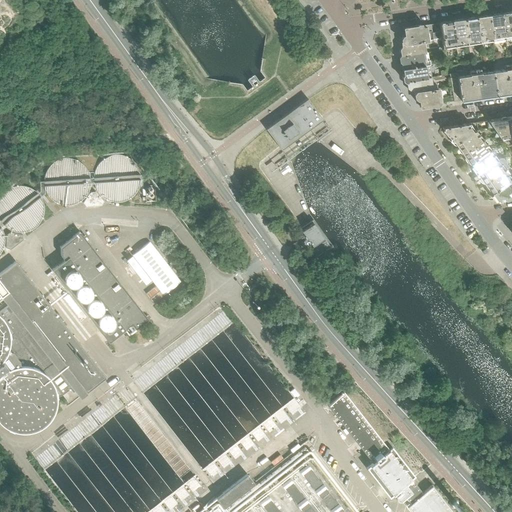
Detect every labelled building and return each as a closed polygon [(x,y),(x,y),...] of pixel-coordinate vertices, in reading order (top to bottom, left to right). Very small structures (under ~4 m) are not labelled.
[(505,40),(511,38),(511,11),(501,14),(505,40)] [(505,40),(501,14),(489,15),(493,42),(505,40)] [(480,43),(493,42),(489,15),(476,17),(480,43)] [(480,43),(476,17),(464,19),(468,45),(480,43)] [(456,47),(468,45),(464,19),(452,21),(456,47)] [(456,47),(452,21),(439,23),(441,38),(443,50),(444,57),(446,57),(446,51),(445,51),(444,49),(456,47)] [(402,44),(424,40),(427,40),(426,34),(432,33),(431,31),(430,24),(424,25),(422,25),(405,28),(404,30),(405,36),(403,36),(401,38),(402,44)] [(426,52),(424,40),(402,44),(402,47),(402,48),(400,49),(401,56),(426,52)] [(402,63),(403,69),(425,65),(435,64),(435,59),(429,60),(428,52),(426,52),(401,56),(399,58),(400,61),(400,62),(402,63)] [(407,81),(430,77),(430,76),(428,77),(427,69),(426,69),(425,65),(403,69),(403,74),(402,76),(402,77),(403,80),(404,81),(407,81)] [(511,92),(511,80),(510,65),(503,66),(503,70),(492,71),(496,95),(509,93),(511,92)] [(478,98),(496,95),(492,71),(481,73),(480,69),(474,70),(478,98)] [(460,100),(478,98),(474,70),(467,71),(468,75),(457,77),(460,100)] [(413,88),(413,91),(436,88),(435,82),(432,83),(431,77),(430,77),(407,81),(408,87),(409,89),(413,88)] [(460,100),(457,77),(450,78),(452,95),(453,101),(460,100)] [(436,88),(413,91),(414,97),(417,99),(419,99),(419,104),(422,106),(438,104),(439,103),(437,89),(437,87),(436,88)] [(313,124),(320,118),(321,118),(321,117),(308,99),(307,98),(282,116),(265,129),(267,130),(279,147),(280,148),(311,126),(313,126),(314,124),(313,124)] [(492,128),(496,133),(498,136),(501,139),(506,145),(511,145),(510,138),(511,137),(511,132),(510,117),(489,120),(489,123),(492,128)] [(454,145),(472,131),(467,124),(443,127),(442,129),(446,135),(447,135),(450,138),(450,140),(452,144),(454,145)] [(463,154),(481,140),(476,134),(477,133),(475,130),(474,130),(472,131),(456,144),(458,147),(457,147),(457,150),(460,153),(462,154),(463,154)] [(470,163),(488,150),(484,144),(485,143),(482,139),(481,140),(463,154),(465,157),(464,157),(464,160),(467,163),(469,164),(470,163)] [(477,173),(495,160),(492,155),(493,154),(489,149),(488,150),(470,163),(472,166),(470,167),(474,173),(477,174),(477,173)] [(137,180),(137,179),(136,175),(135,171),(134,168),(131,165),(128,162),(124,160),(121,159),(117,158),(113,159),(108,160),(104,162),(102,164),(99,167),(97,170),(96,174),(95,179),(95,183),(96,186),(98,189),(100,193),(104,196),(107,198),(110,199),(114,200),(118,200),(122,199),(126,197),(130,195),(133,191),(135,187),(136,183),(137,180)] [(496,159),(495,160),(477,173),(479,177),(479,179),(481,183),(484,184),(484,183),(503,169),(510,167),(505,160),(503,158),(499,158),(497,159),(496,159)] [(87,182),(87,181),(87,178),(85,173),(84,170),(81,167),(78,164),(74,162),(71,161),(66,160),(61,161),(58,162),(54,164),(51,167),(49,170),(47,174),(45,178),(45,181),(46,185),(47,189),(49,193),(51,195),(53,198),(57,200),(61,201),(65,202),(69,202),(73,201),(77,199),(80,196),(83,194),(85,190),(86,186),(87,182)] [(489,194),(509,179),(506,175),(507,174),(503,169),(484,183),(486,187),(486,189),(489,194)] [(509,179),(489,194),(494,201),(507,199),(511,197),(511,186),(508,181),(510,180),(509,179)] [(38,212),(38,211),(37,207),(36,203),(34,199),(31,196),(28,194),(25,192),(22,191),(16,190),(12,191),(8,192),(5,194),(2,196),(0,199),(0,223),(2,226),(5,229),(8,230),(13,232),(17,232),(22,232),(25,230),(28,229),(32,226),(34,224),(36,219),(37,216),(38,212)] [(104,201),(95,192),(90,192),(83,203),(86,206),(101,205),(103,202),(104,201)] [(324,238),(313,223),(301,231),(305,236),(307,239),(312,246),(324,238)] [(11,249),(22,240),(22,236),(22,235),(10,232),(6,235),(6,248),(11,249)] [(79,232),(60,247),(60,255),(64,260),(52,270),(108,342),(131,324),(135,329),(148,319),(79,232)] [(181,282),(150,242),(132,255),(163,295),(181,282)] [(105,377),(40,293),(15,261),(0,273),(0,422),(1,424),(5,427),(7,428),(7,429),(13,431),(14,431),(20,432),(25,432),(30,431),(35,430),(39,428),(44,425),(47,421),(51,417),(53,412),(55,408),(56,403),(56,397),(57,397),(56,397),(62,394),(71,387),(79,397),(105,377)] [(149,298),(159,290),(155,286),(146,294),(149,298)] [(153,303),(163,295),(160,291),(150,299),(153,303)] [(409,482),(415,477),(392,448),(389,450),(344,392),(332,401),(327,405),(372,463),(366,468),(389,497),(399,489),(400,491),(395,494),(394,496),(395,497),(395,499),(397,500),(398,500),(400,500),(404,497),(409,502),(406,505),(406,506),(407,506),(411,511),(452,511),(432,486),(419,495),(409,482)] [(228,511),(224,507),(254,483),(247,474),(198,511),(344,511),(343,511),(343,510),(337,501),(336,502),(328,491),(328,490),(321,482),(312,471),(313,471),(306,462),(305,462),(297,468),(297,469),(304,477),(313,488),(312,488),(319,497),(320,497),(328,508),(330,511),(315,511),(310,505),(310,504),(303,496),(294,485),(295,485),(288,476),(287,476),(279,482),(280,482),(279,483),(286,491),(295,502),(301,511),(302,511),(279,511),(272,502),(273,502),(266,493),(265,493),(257,499),(257,500),(264,509),(264,508),(267,511),(251,511),(248,507),(247,507),(240,511),(228,511)] [(455,500),(452,501),(450,504),(451,508),(454,510),(458,509),(460,505),(459,502),(455,500)]
